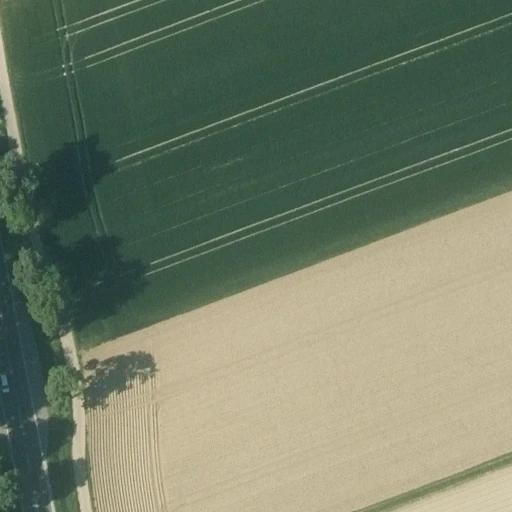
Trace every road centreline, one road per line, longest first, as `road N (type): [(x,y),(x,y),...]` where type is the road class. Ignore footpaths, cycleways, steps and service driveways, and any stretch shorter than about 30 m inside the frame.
road 1 (track): [(87,511),(67,325),(39,251),(0,51)]
road 2 (secondary): [(0,315),(35,511)]
road 3 (track): [(395,511),(511,471)]
